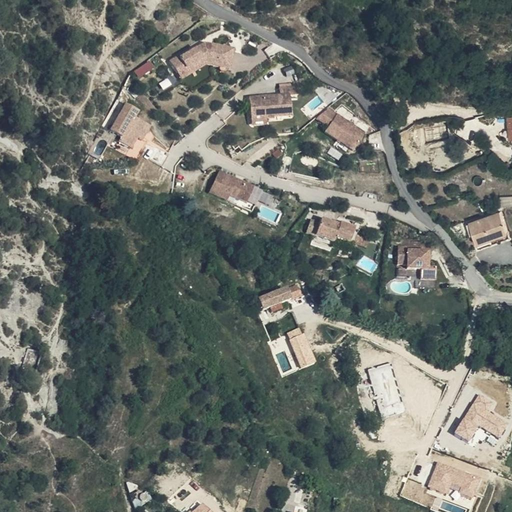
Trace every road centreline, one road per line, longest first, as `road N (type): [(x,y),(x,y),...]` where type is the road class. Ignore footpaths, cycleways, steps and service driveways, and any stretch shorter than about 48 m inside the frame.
road 1 (residential): [(420,212),(403,189),(385,127),(362,96),(298,49),(206,0)]
road 2 (residential): [(420,212),(345,198),(205,150),(198,140),(220,116)]
road 3 (residential): [(511,299),(481,288),(420,212)]
